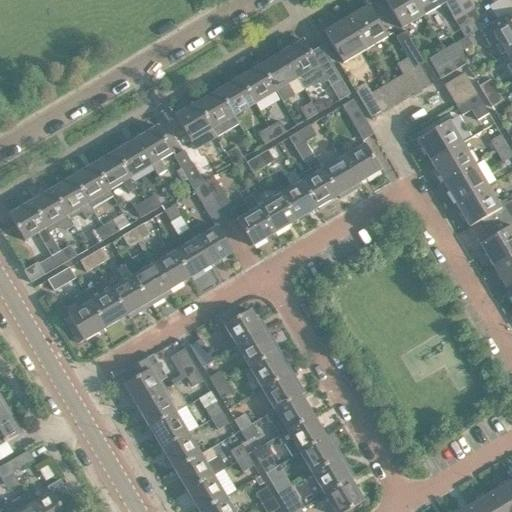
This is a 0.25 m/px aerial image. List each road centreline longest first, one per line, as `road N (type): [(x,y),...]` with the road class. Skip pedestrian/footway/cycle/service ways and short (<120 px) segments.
road 1 (residential): [(0,147),(248,0)]
road 2 (residential): [(407,505),(263,272)]
road 3 (residential): [(64,389),(263,272)]
road 4 (residential): [(511,357),(411,187)]
road 5 (residential): [(263,272),(411,187)]
road 6 (tertiary): [(136,511),(64,389)]
road 7 (tertiary): [(64,389),(0,279)]
road 8 (residential): [(407,505),(511,444)]
